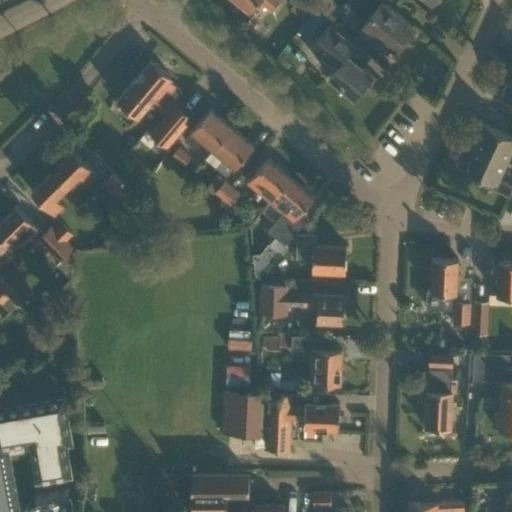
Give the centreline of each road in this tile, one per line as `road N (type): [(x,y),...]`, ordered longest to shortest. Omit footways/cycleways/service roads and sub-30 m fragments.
road 1 (residential): [(392,219),(148,15)]
road 2 (residential): [(380,476),(392,219)]
road 3 (residential): [(392,219),(495,0)]
road 4 (residential): [(0,165),(148,15)]
road 5 (residential): [(380,476),(511,468)]
road 6 (residential): [(511,227),(392,219)]
